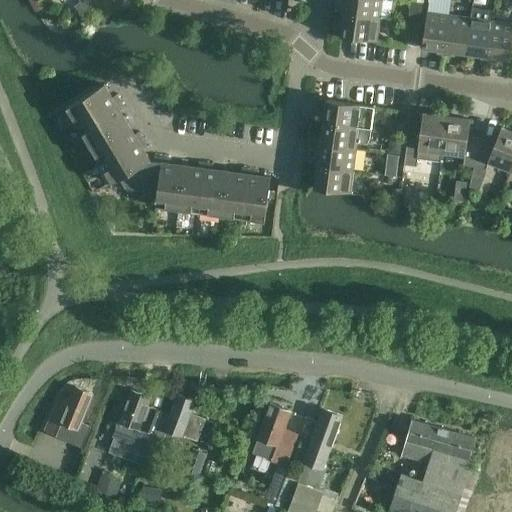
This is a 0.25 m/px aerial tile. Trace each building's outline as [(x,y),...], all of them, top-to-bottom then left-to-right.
[(82,0),(83,0),(75,5),(81,15),(103,2),(101,0),(82,0)] [(379,19),(381,0),(345,0),(345,7),(340,7),(339,14),(379,19)] [(419,24),(422,3),(409,1),(408,9),(410,10),(408,22),(419,24)] [(471,18),(466,54),(480,56),(480,60),(487,61),(492,21),(493,11),(472,8),(471,18)] [(444,55),(449,15),(427,12),(425,25),(422,48),(438,50),(437,54),(444,55)] [(379,19),(339,14),(338,21),(343,21),(341,37),(376,42),(379,19)] [(449,15),(444,55),(451,56),(451,52),(466,54),(471,18),(449,15)] [(511,23),(492,21),(487,61),(493,62),(494,57),(510,60),(511,42),(511,23)] [(78,127),(120,101),(116,95),(113,97),(104,84),(66,107),(78,127)] [(320,115),(319,122),(371,130),(374,107),(326,100),(324,116),(320,115)] [(78,127),(89,145),(127,122),(120,110),(124,108),(120,101),(78,127)] [(405,112),(397,110),(396,122),(404,124),(405,112)] [(440,162),(441,152),(446,116),(423,113),(420,133),(408,131),(405,157),(404,165),(416,167),(417,158),(440,162)] [(446,116),(441,152),(464,155),(463,165),(474,167),(480,143),(467,139),(470,120),(446,116)] [(89,145),(100,164),(142,138),(138,132),(135,134),(127,122),(89,145)] [(320,144),(356,149),(357,143),(362,144),(367,143),(369,139),(371,130),(319,122),(318,129),(322,130),(320,144)] [(480,143),(474,167),(485,170),(489,161),(510,170),(511,164),(511,131),(501,128),(494,146),(480,143)] [(142,138),(100,164),(112,183),(120,178),(150,160),(142,147),(146,145),(142,138)] [(389,141),(387,153),(399,155),(401,142),(389,141)] [(353,171),(356,149),(320,144),(318,159),(314,158),(313,165),(353,171)] [(158,191),(162,158),(154,156),(154,161),(150,160),(120,178),(125,187),(158,191)] [(178,209),(184,165),(170,163),(170,159),(162,158),(158,191),(156,206),(178,209)] [(387,159),(386,174),(397,176),(399,160),(387,159)] [(200,212),(206,163),(199,162),(198,167),(184,165),(178,209),(200,212)] [(206,163),(200,212),(221,215),(227,171),(213,169),(213,164),(206,163)] [(350,193),(353,171),(313,165),(312,172),(316,173),(314,188),(350,193)] [(221,215),(242,218),(249,169),(241,168),(241,173),(227,171),(221,215)] [(249,169),(242,218),(265,221),(271,177),(255,174),(256,170),(249,169)] [(402,189),(391,189),(391,204),(402,204),(402,189)] [(57,435),(58,432),(62,422),(78,429),(92,394),(75,386),(70,399),(60,396),(46,430),(57,435)] [(130,390),(112,436),(146,449),(152,433),(154,426),(160,412),(146,407),(149,398),(130,390)] [(194,402),(177,395),(169,415),(161,412),(154,434),(164,437),(166,431),(181,436),(182,436),(197,442),(207,419),(190,413),(194,402)] [(290,410),(270,403),(254,448),(251,454),(286,467),(300,434),(283,428),(290,410)] [(315,488),(341,416),(321,409),(298,472),(285,508),(296,511),(331,511),(336,501),(321,496),(323,490),(315,488)] [(475,437),(412,420),(402,454),(427,462),(465,471),(475,437)] [(198,478),(206,454),(192,449),(184,474),(198,478)] [(465,471),(427,462),(421,481),(399,474),(386,511),(387,511),(453,511),(460,494),(467,472),(465,471)] [(264,501),(285,508),(298,472),(277,465),(264,501)]
